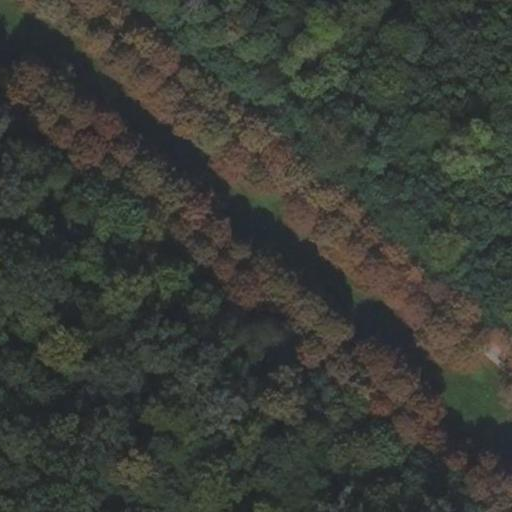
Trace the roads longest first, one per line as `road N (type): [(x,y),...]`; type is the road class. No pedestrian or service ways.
road 1 (unclassified): [(0,75),(504,511)]
road 2 (unclassified): [(511,362),(86,0)]
